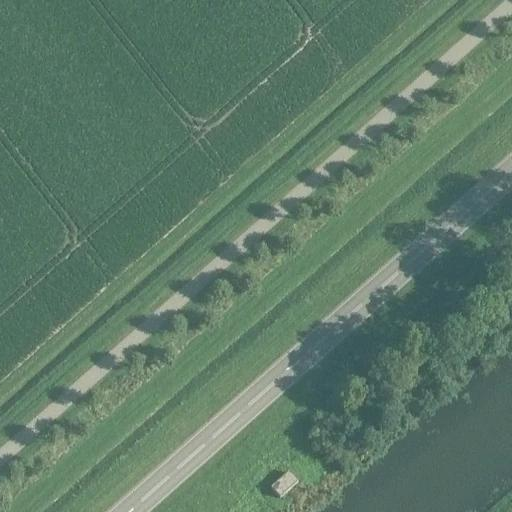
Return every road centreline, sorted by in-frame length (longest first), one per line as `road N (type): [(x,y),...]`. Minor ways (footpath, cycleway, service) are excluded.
road 1 (unclassified): [(0,454),(511,1)]
road 2 (trunk): [(125,511),(511,170)]
